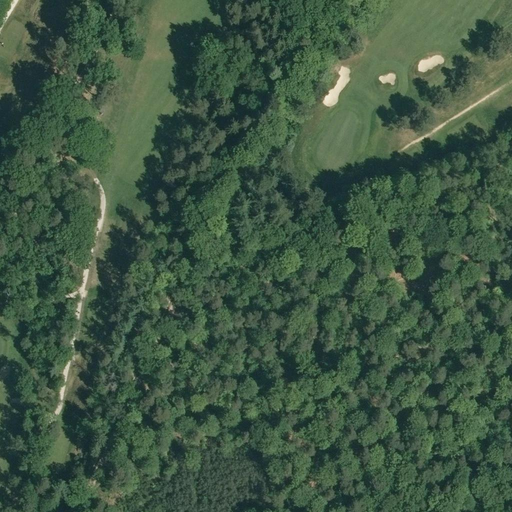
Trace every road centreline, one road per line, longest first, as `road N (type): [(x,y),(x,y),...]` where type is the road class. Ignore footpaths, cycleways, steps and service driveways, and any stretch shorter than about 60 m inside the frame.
road 1 (track): [(364,0),(198,267)]
road 2 (track): [(198,267),(78,511)]
road 3 (track): [(0,240),(50,124),(118,0)]
